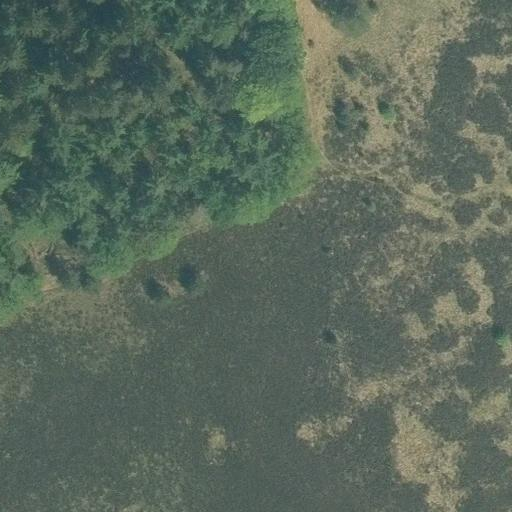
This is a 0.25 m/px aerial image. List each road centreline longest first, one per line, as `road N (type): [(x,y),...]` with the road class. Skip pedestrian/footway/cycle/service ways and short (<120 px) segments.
road 1 (track): [(309,144),(311,167),(0,305)]
road 2 (track): [(309,144),(296,0)]
